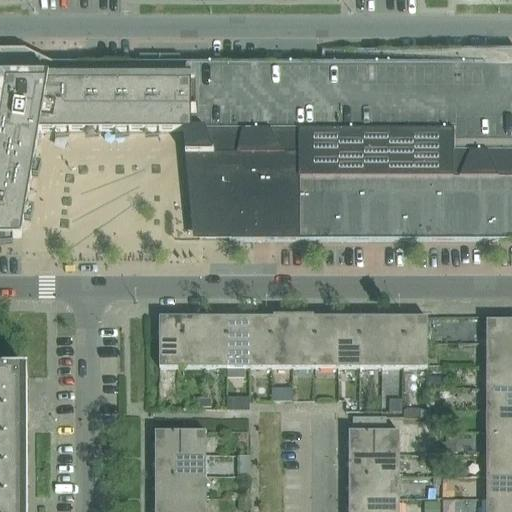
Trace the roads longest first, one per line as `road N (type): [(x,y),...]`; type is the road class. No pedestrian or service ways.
road 1 (residential): [(511,27),(0,27)]
road 2 (tertiary): [(87,288),(511,287)]
road 3 (residential): [(87,511),(87,288)]
